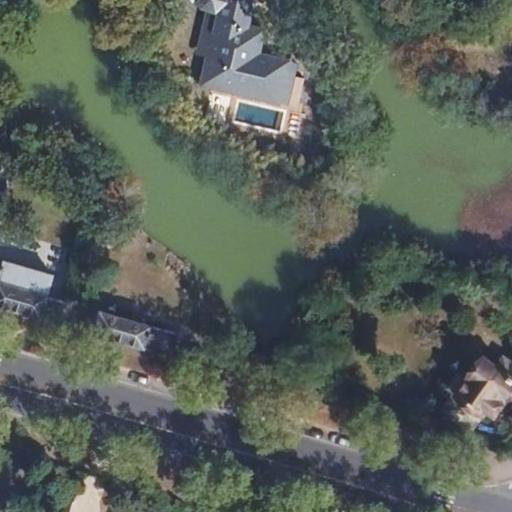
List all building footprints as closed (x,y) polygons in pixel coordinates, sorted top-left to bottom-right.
[(227,64),(291,82),(300,53),(294,52),(296,41),(268,33),(274,10),(259,6),(261,0),(226,0),(218,30),(236,35),(227,64)] [(281,120),(291,82),(227,64),(221,63),(211,100),(281,120)] [(68,301),(48,295),(53,275),(2,260),(0,267),(0,305),(57,323),(61,324),(68,301)] [(175,332),(130,319),(132,310),(118,306),(115,314),(90,307),(83,331),(143,348),(144,345),(169,353),(175,332)] [(491,411),(511,382),(511,362),(500,354),(493,363),(481,354),(443,405),(469,425),(483,406),(491,411)]
